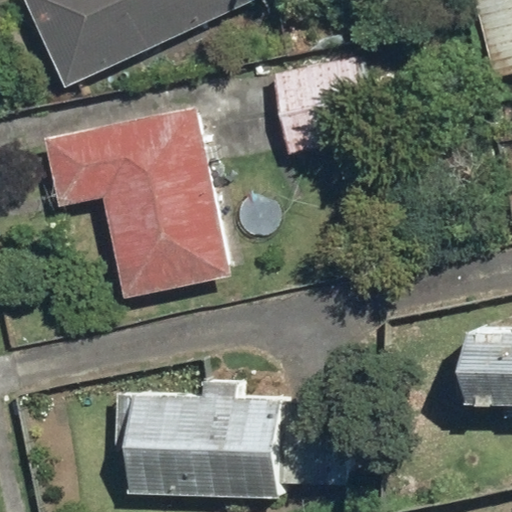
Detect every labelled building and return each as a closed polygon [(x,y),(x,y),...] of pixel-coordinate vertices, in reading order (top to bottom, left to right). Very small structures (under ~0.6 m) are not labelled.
[(35,0),(74,83),(257,0),(35,0)] [(511,0),(479,0),(499,80),(511,76),(511,0)] [(280,66),(294,149),(378,135),(363,52),(280,66)] [(112,191),(132,291),(238,269),(204,100),(52,131),(66,200),(112,191)] [(511,399),(511,323),(483,324),(484,400),(511,399)] [(140,446),(138,488),(288,494),(289,478),(364,481),(367,396),(245,391),(246,377),(210,376),(210,388),(125,384),(122,445),(140,446)]
